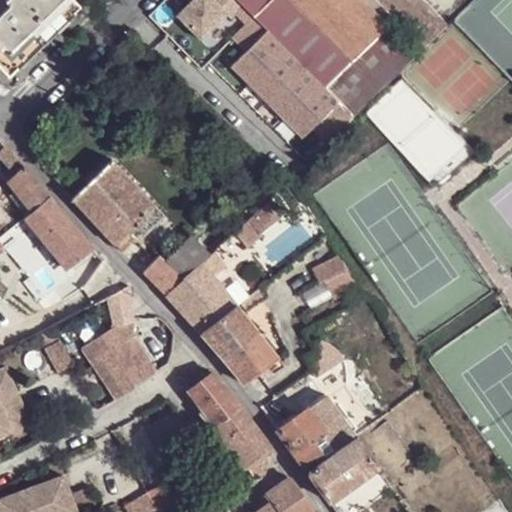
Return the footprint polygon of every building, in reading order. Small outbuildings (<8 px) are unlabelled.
[(72,0),(12,0),(9,4),(0,12),(0,58),(9,50),(16,58),(18,60),(63,15),(66,17),(79,6),(72,0)] [(0,0),(0,12),(9,4),(4,0),(0,0)] [(272,0),(236,0),(254,17),(272,0)] [(358,54),(351,61),(291,0),(272,0),(254,17),(267,31),(351,115),(386,81),(358,54)] [(358,54),(388,26),(361,0),(291,0),(351,61),(358,54)] [(361,0),(388,26),(396,19),(377,0),(361,0)] [(426,48),(449,25),(424,0),(377,0),(396,19),(426,48)] [(388,26),(358,54),(386,81),(416,54),(388,26)] [(266,100),(302,136),(308,131),(323,146),(353,117),(351,115),(267,31),(253,47),(233,67),(237,70),(266,100)] [(233,67),(253,47),(245,39),(223,62),(230,70),(233,67)] [(266,100),(237,70),(226,81),(255,111),(266,100)] [(49,196),(24,163),(6,144),(0,148),(0,158),(12,171),(6,176),(15,188),(31,210),(49,196)] [(112,159),(71,198),(116,244),(129,232),(135,226),(142,233),(145,236),(166,215),(112,159)] [(31,210),(15,188),(8,194),(25,215),(31,210)] [(66,217),(49,196),(31,210),(25,215),(27,217),(66,267),(93,247),(66,217)] [(266,204),(247,221),(259,235),(260,234),(279,220),(266,204)] [(247,221),(234,234),(246,249),(261,236),(260,234),(259,235),(247,221)] [(135,226),(129,232),(136,240),(142,233),(135,226)] [(203,260),(210,254),(197,241),(191,235),(166,260),(161,254),(143,272),(166,295),(203,260)] [(210,254),(203,260),(214,276),(226,266),(213,250),(210,254)] [(315,269),(333,302),(358,288),(339,255),(315,269)] [(110,264),(105,258),(97,265),(103,273),(109,268),(112,266),(110,264)] [(199,332),(236,303),(214,276),(203,260),(166,295),(199,332)] [(124,279),(112,266),(109,268),(121,281),(124,279)] [(134,313),(128,284),(109,295),(114,325),(122,320),(134,313)] [(260,289),(241,304),(246,310),(265,295),(260,289)] [(259,372),(278,358),(272,349),(240,309),(236,303),(199,332),(226,361),(243,384),(259,372)] [(81,348),(116,400),(157,372),(122,320),(114,325),(81,348)] [(44,340),(57,333),(53,323),(38,329),(44,340)] [(57,366),(71,358),(60,338),(57,333),(44,340),(57,366)] [(324,395),(344,379),(347,371),(345,360),(340,351),(332,344),(322,341),(312,342),(315,350),(304,356),(310,370),(322,395),(323,395),(324,395)] [(5,363),(0,365),(0,429),(11,424),(12,423),(10,418),(27,409),(5,363)] [(244,407),(212,370),(189,386),(246,465),(266,450),(271,445),(244,407)] [(276,429),(307,472),(355,437),(324,395),(323,395),(322,395),(276,429)] [(32,421),(27,409),(10,418),(12,423),(11,424),(13,429),(32,421)] [(148,429),(166,462),(197,444),(184,414),(183,413),(181,412),(180,411),(178,411),(176,410),(174,411),(172,412),(171,412),(148,429)] [(377,467),(355,437),(307,472),(328,502),(377,467)] [(265,466),(266,450),(246,465),(256,479),(263,473),(265,466)] [(29,487),(38,511),(74,511),(78,511),(70,491),(63,473),(29,487)] [(314,511),(317,510),(295,478),(291,476),(286,478),(262,492),(263,494),(266,493),(270,500),(252,511),(314,511)] [(89,484),(70,491),(78,511),(97,504),(89,484)] [(169,496),(162,484),(148,491),(159,511),(162,511),(175,505),(169,496)] [(38,511),(29,487),(0,497),(0,511),(38,511)] [(187,498),(194,494),(191,487),(183,491),(187,498)] [(182,501),(187,498),(183,491),(181,489),(169,496),(175,505),(182,501)] [(147,490),(125,502),(130,511),(159,511),(148,491),(147,490)] [(206,500),(200,491),(194,494),(187,498),(182,501),(188,511),(206,500)] [(448,504),(453,511),(469,511),(459,497),(448,504)]
